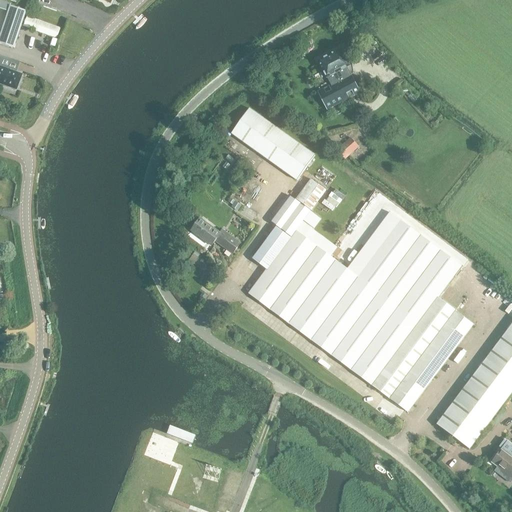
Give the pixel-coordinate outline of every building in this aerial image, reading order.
[(0,43),(13,48),(25,11),(9,6),(0,32),(0,43)] [(56,38),(60,28),(27,16),(23,26),(56,38)] [(351,74),(349,75),(346,69),(350,66),(341,50),(318,62),(327,79),(329,78),(332,84),(317,92),(327,111),(361,93),(351,74)] [(5,70),(0,67),(0,84),(15,90),(21,75),(10,72),(11,71),(10,71),(6,70),(5,70)] [(232,133),(297,181),(316,156),(250,108),(232,133)] [(350,138),(336,151),(344,160),(359,148),(350,138)] [(267,270),(249,294),(327,352),(336,359),(404,410),(408,413),(453,352),(474,324),(438,298),(462,266),(390,213),(347,269),(336,260),(307,239),(296,231),(303,221),(314,229),(321,219),(311,211),(326,190),(312,179),(296,200),(291,197),(272,222),(277,227),(253,259),(267,270)] [(324,204),(335,211),(345,194),(334,187),(324,204)] [(240,243),(222,230),(220,233),(200,219),(191,231),(212,246),(215,241),(232,254),(240,243)] [(491,352),(437,425),(470,450),(511,394),(511,324),(499,342),(491,352)] [(503,448),(493,461),(498,466),(510,476),(511,473),(511,442),(506,437),(500,445),(503,448)] [(207,509),(213,510),(217,491),(211,490),(207,509)]
